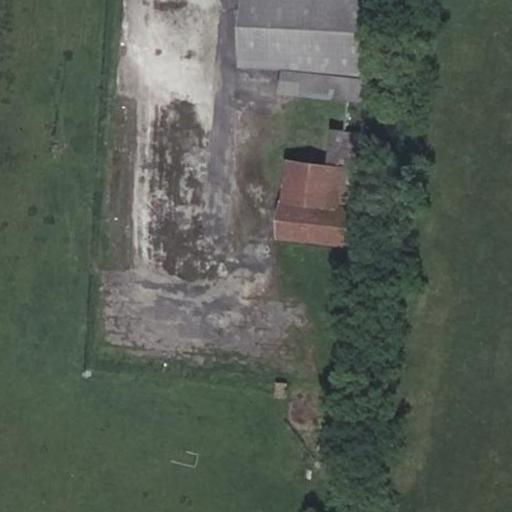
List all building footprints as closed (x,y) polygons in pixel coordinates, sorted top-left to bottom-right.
[(379,0),(247,0),(245,65),(371,77),(379,0)] [(368,102),(371,80),(287,71),(285,93),(368,102)] [(361,170),(365,134),(336,131),(332,167),(361,170)] [(351,245),(357,197),(359,197),(361,170),(332,167),(290,162),(282,237),(351,245)] [(287,396),(288,386),(279,385),(278,395),(287,396)] [(329,511),(335,460),(316,458),(310,511),(329,511)]
